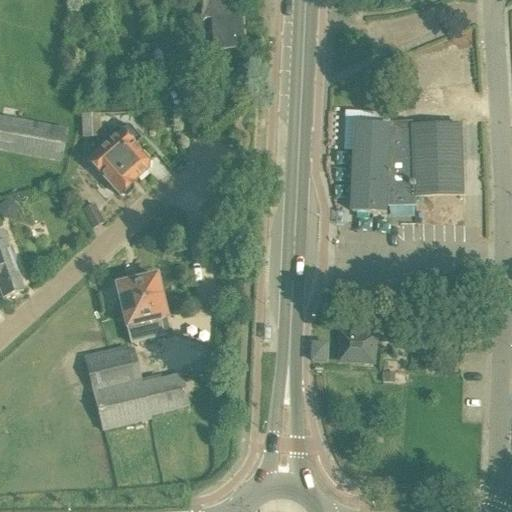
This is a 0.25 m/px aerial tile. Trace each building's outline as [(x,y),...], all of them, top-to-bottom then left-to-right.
[(232,18),(230,0),(211,0),(213,20),(209,20),(212,54),(244,51),(241,18),(232,18)] [(443,20),(405,28),(408,44),(446,35),(443,20)] [(199,53),(183,54),(186,77),(201,76),(199,53)] [(81,138),(99,138),(99,114),(81,114),(81,138)] [(0,150),(60,163),(66,131),(0,118),(0,150)] [(123,168),(135,181),(147,171),(148,163),(134,147),(141,140),(128,127),(101,151),(109,160),(113,156),(119,164),(115,167),(119,172),(123,168)] [(390,131),(391,128),(356,127),(352,213),(387,215),(387,208),(417,207),(416,198),(463,196),(461,127),(413,128),(413,130),(390,131)] [(132,184),(135,181),(123,168),(119,172),(115,167),(119,164),(113,156),(109,160),(101,151),(96,146),(89,152),(93,157),(77,171),(90,185),(100,176),(119,197),(120,196),(127,197),(132,192),(131,186),(133,185),(132,184)] [(166,186),(177,177),(163,160),(152,169),(166,186)] [(92,230),(103,224),(93,206),(82,212),(92,230)] [(1,301),(23,293),(13,266),(15,263),(13,256),(10,255),(3,234),(0,235),(0,300),(1,300),(1,301)] [(129,346),(169,336),(165,320),(155,277),(116,287),(126,328),(125,329),(129,346)] [(397,341),(398,326),(385,326),(385,341),(397,341)] [(374,365),(375,333),(362,333),(362,337),(342,336),(340,363),(374,365)] [(428,349),(429,337),(409,336),(408,349),(428,349)] [(327,363),(328,346),(314,345),(313,363),(327,363)] [(140,378),(133,350),(126,352),(85,362),(102,432),(150,421),(149,417),(188,407),(180,376),(162,380),(160,374),(140,378)]
